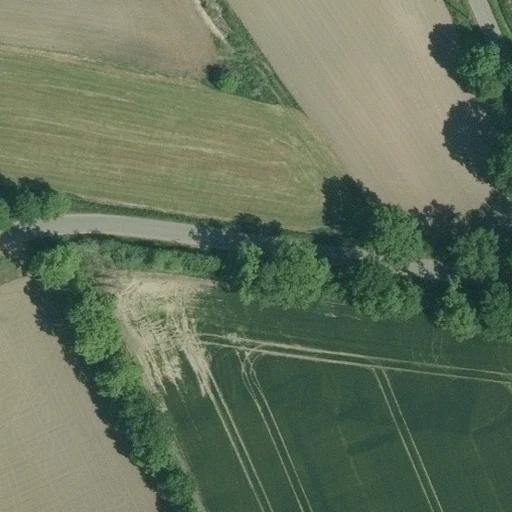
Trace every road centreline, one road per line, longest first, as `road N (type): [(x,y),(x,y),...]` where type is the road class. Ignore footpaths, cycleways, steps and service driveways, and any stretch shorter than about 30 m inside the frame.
road 1 (unclassified): [(511,276),(93,223),(0,233)]
road 2 (track): [(399,262),(262,67)]
road 3 (residential): [(511,144),(452,0)]
